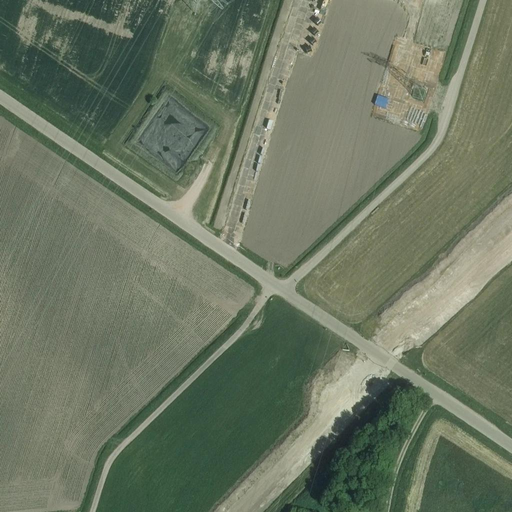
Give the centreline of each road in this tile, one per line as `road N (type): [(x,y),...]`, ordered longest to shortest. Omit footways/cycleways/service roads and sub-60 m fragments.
road 1 (unclassified): [(282,290),(437,141),(482,0)]
road 2 (unclassified): [(272,283),(0,96)]
road 3 (unclassified): [(90,511),(106,462),(243,327),(272,283)]
road 4 (unclassified): [(511,447),(282,290)]
road 5 (unknown): [(431,392),(390,511)]
